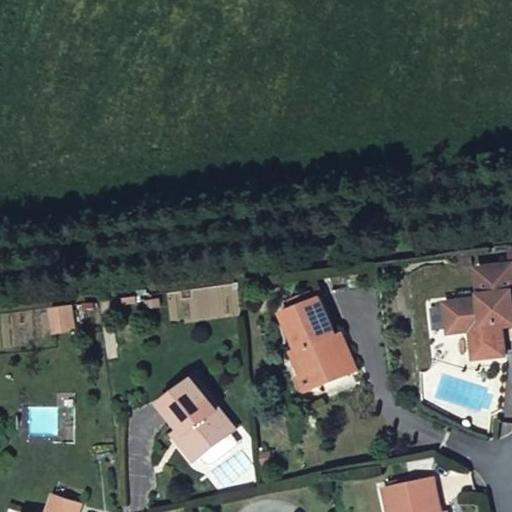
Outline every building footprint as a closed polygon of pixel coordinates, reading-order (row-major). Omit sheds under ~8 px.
[(500,321),(511,318),(511,292),(511,288),(511,260),(478,265),(480,296),(451,299),(454,329),(472,326),(474,339),(478,339),(479,353),(503,350),(500,321)] [(71,304),(49,307),(53,331),(75,328),(71,304)] [(342,311),(303,321),(313,358),(308,358),(315,383),(323,381),(326,395),(367,385),(361,361),(355,363),(342,311)] [(188,380),(158,407),(176,429),(197,455),(228,428),(188,380)] [(315,383),(319,397),(326,395),(323,381),(315,383)] [(191,459),(197,455),(176,429),(170,434),(191,459)] [(235,441),(226,430),(197,455),(203,461),(210,462),(235,441)] [(79,511),(82,505),(56,498),(51,511),(79,511)]
